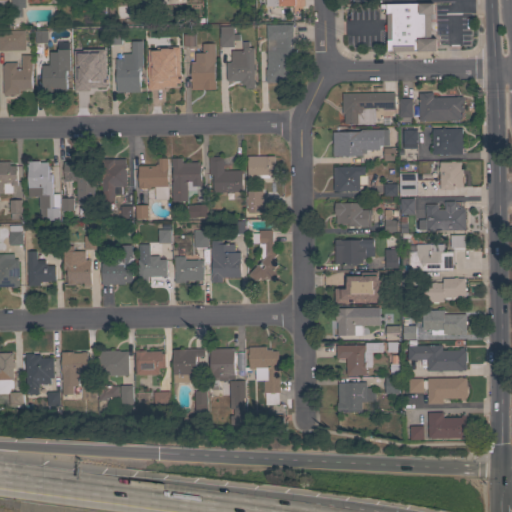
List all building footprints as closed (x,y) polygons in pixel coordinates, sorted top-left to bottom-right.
[(25,0),(25,7),(22,7),(22,16),(12,17),(11,0),(25,0)] [(105,0),(105,13),(93,14),(92,0),(105,0)] [(434,3),(434,14),(431,14),(432,38),(437,38),(437,51),(387,51),(387,9),(380,9),(380,4),(434,3)] [(267,50),(276,50),(276,39),(267,40),(266,25),(293,24),(294,80),(276,81),(276,82),(266,83),(266,69),(267,69),(267,50)] [(220,26),(233,26),(233,34),(239,34),(240,40),(233,40),(233,47),(220,47),(220,26)] [(0,30),(25,30),(25,50),(0,50),(0,30)] [(35,30),(47,30),(48,42),(35,43),(35,30)] [(109,32),(121,32),(122,44),(109,44),(109,32)] [(146,32),(158,32),(159,50),(146,50),(146,32)] [(72,33),(84,33),(84,38),(85,51),(72,52),(72,33)] [(183,34),(195,34),(195,46),(183,46),(183,34)] [(143,66),(139,66),(140,91),(116,92),(116,59),(123,58),(123,54),(131,54),(131,41),(142,41),(143,66)] [(255,88),(245,88),(245,85),(242,85),(242,80),(226,81),(226,62),(232,62),(232,51),(242,50),(242,42),(249,41),(249,48),(254,47),(255,88)] [(191,62),(195,62),(195,53),(202,53),(202,43),(214,43),(215,89),(204,89),(204,90),(191,90),(191,62)] [(49,65),(49,52),(58,52),(58,49),(69,49),(70,70),(66,70),(67,89),(57,89),(57,92),(42,92),(42,65),(49,65)] [(153,66),(163,66),(162,59),(163,59),(163,52),(175,52),(175,59),(176,59),(176,66),(180,65),(181,90),(172,90),(172,85),(168,85),(168,82),(161,82),(161,86),(153,86),(153,66)] [(6,63),(17,62),(18,70),(22,70),(22,55),(31,55),(32,89),(20,89),(20,94),(4,94),(3,66),(6,63)] [(78,86),(78,83),(77,83),(77,68),(84,67),(84,63),(93,63),(93,65),(104,64),(104,67),(106,67),(106,80),(104,80),(104,92),(94,92),(94,86),(78,86)] [(395,110),(383,110),(383,108),(372,108),(372,123),(346,124),(346,114),(358,114),(358,108),(343,109),(343,93),(395,92),(395,110)] [(463,96),(463,111),(460,112),(460,120),(419,121),(418,93),(433,92),(433,97),(463,96)] [(412,117),(399,117),(398,99),(412,98),(412,117)] [(462,128),(462,142),(463,142),(463,148),(462,148),(462,154),(432,154),(432,129),(462,128)] [(332,156),(332,130),(388,129),(388,145),(379,145),(379,149),(365,150),(365,153),(361,153),(361,156),(332,156)] [(417,148),(403,149),(402,130),(416,129),(417,148)] [(396,148),(396,160),(384,160),(383,148),(396,148)] [(242,170),(242,192),(241,192),(241,198),(234,198),(234,192),(213,192),(213,175),(209,175),(209,157),(223,156),(223,170),(242,170)] [(275,156),(275,171),(270,171),(270,175),(269,175),(269,178),(247,178),(247,156),(275,156)] [(120,196),(114,196),(114,204),(113,204),(113,209),(103,209),(101,159),(126,158),(127,186),(123,186),(123,194),(120,196)] [(156,165),(156,164),(158,164),(158,158),(167,158),(168,199),(155,200),(154,187),(150,187),(150,188),(139,188),(138,166),(156,165)] [(171,158),(182,158),(182,162),(199,162),(199,165),(200,165),(200,168),(202,168),(203,174),(201,175),(201,181),(202,181),(202,185),(196,185),(196,190),(188,190),(188,201),(172,201),(171,158)] [(77,180),(64,181),(64,163),(76,162),(76,160),(93,160),(95,203),(77,203),(77,180)] [(0,161),(10,161),(10,165),(16,165),(17,185),(12,186),(12,193),(0,193),(0,161)] [(28,161),(40,161),(40,162),(48,162),(48,168),(50,169),(50,172),(48,173),(48,174),(51,174),(51,187),(52,187),(52,194),(60,194),(60,208),(59,208),(59,219),(40,219),(40,208),(39,208),(39,196),(28,196),(28,161)] [(460,162),(461,169),(463,169),(463,187),(454,187),(454,189),(440,190),(439,162),(460,162)] [(333,166),(364,166),(364,175),(366,175),(366,184),(359,184),(359,191),(333,191),(333,166)] [(417,195),(400,195),(399,173),(416,173),(417,195)] [(383,196),(383,184),(397,183),(397,196),(383,196)] [(263,212),(248,213),(248,208),(246,208),(245,196),(247,196),(247,192),(262,191),(263,212)] [(61,198),(73,198),(73,210),(61,210),(61,198)] [(414,214),(400,214),(400,199),(414,198),(414,214)] [(22,219),(13,219),(13,213),(9,213),(9,200),(22,200),(22,219)] [(425,230),(425,204),(438,204),(438,209),(444,209),(444,202),(455,201),(455,209),(460,209),(460,207),(464,207),(464,209),(465,209),(465,230),(425,230)] [(348,226),(348,223),(347,223),(346,225),(342,225),(341,223),(336,223),(336,215),(334,215),(334,203),(361,203),(361,210),(370,210),(370,226),(348,226)] [(207,204),(207,216),(196,217),(188,217),(188,205),(194,205),(194,204),(207,204)] [(148,218),(136,218),(135,205),(147,205),(148,218)] [(133,219),(120,219),(120,206),(132,206),(133,219)] [(384,232),(384,210),(390,210),(391,220),(397,220),(397,232),(384,232)] [(245,233),(232,234),(231,221),(244,221),(245,233)] [(8,231),(9,231),(9,226),(22,225),(23,244),(9,245),(8,231)] [(158,230),(170,229),(171,243),(158,243),(158,230)] [(193,231),(201,230),(201,233),(207,232),(208,247),(194,247),(193,231)] [(259,260),(259,243),(249,243),(249,233),(259,233),(259,230),(272,230),(272,250),(277,254),(273,259),(277,262),(277,265),(273,269),(277,272),(277,276),(273,280),(270,280),(268,278),(268,279),(264,280),(264,279),(261,279),(260,277),(256,281),(249,274),(262,260),(259,260)] [(97,249),(84,249),(84,236),(97,235),(97,249)] [(464,235),(465,247),(450,247),(450,235),(464,235)] [(47,239),(59,239),(60,253),(48,253),(47,239)] [(334,264),(334,240),(373,239),(373,247),(373,256),(365,256),(365,259),(363,259),(363,263),(356,263),(356,265),(345,265),(345,263),(334,264)] [(241,276),(222,277),(222,282),(212,282),(211,240),(222,240),(222,244),(234,244),(235,252),(240,252),(241,276)] [(443,244),(443,251),(454,251),(454,264),(452,264),(452,270),(410,270),(410,264),(408,264),(408,272),(400,272),(400,267),(403,267),(403,263),(401,263),(401,253),(406,253),(406,251),(416,251),(416,244),(443,244)] [(101,284),(101,263),(110,263),(110,257),(119,257),(119,245),(132,245),(132,282),(125,282),(125,284),(101,284)] [(63,246),(73,246),(74,251),(85,251),(85,259),(89,259),(89,260),(91,260),(91,285),(84,285),(84,283),(77,283),(77,284),(67,285),(67,270),(63,270),(63,246)] [(390,249),(390,247),(393,247),(393,249),(397,249),(397,275),(385,276),(384,249),(390,249)] [(27,253),(36,253),(37,260),(45,260),(45,264),(47,264),(47,266),(55,265),(55,281),(40,281),(40,285),(28,286),(27,253)] [(0,286),(0,254),(4,254),(4,259),(18,258),(19,286),(0,286)] [(147,259),(147,256),(159,255),(159,259),(167,259),(167,276),(148,276),(148,283),(138,284),(138,260),(147,259)] [(174,256),(185,256),(185,260),(204,260),(204,280),(185,280),(185,283),(174,283),(174,256)] [(377,280),(380,280),(380,285),(379,285),(379,298),(378,298),(378,302),(366,302),(366,301),(364,301),(364,302),(335,303),(334,288),(341,288),(341,289),(346,289),(346,278),(347,278),(346,276),(361,276),(360,272),(377,272),(377,280)] [(465,278),(465,297),(443,297),(443,302),(422,302),(421,283),(442,282),(442,278),(465,278)] [(376,307),(377,325),(363,325),(363,335),(337,335),(337,322),(335,322),(335,308),(376,307)] [(444,310),(444,314),(466,314),(466,333),(444,334),(444,335),(431,335),(431,330),(422,330),(422,310),(444,310)] [(415,325),(415,327),(417,327),(417,337),(415,337),(415,339),(402,339),(402,325),(415,325)] [(399,326),(399,339),(386,340),(385,326),(399,326)] [(427,371),(426,359),(407,359),(407,345),(408,345),(408,340),(416,340),(416,345),(441,345),(442,350),(459,350),(459,347),(463,347),(463,350),(465,350),(466,370),(427,371)] [(365,344),(365,342),(382,342),(382,352),(371,352),(372,367),(365,367),(365,375),(346,375),(346,358),(336,358),(336,345),(365,344)] [(266,347),(266,350),(272,350),(272,351),(278,351),(280,392),(278,392),(278,404),(265,404),(265,393),(264,393),(263,380),(257,380),(256,368),(249,368),(248,347),(266,347)] [(172,349),(204,348),(204,356),(196,356),(196,374),(190,374),(191,382),(173,382),(172,349)] [(233,348),(234,379),(227,379),(227,380),(218,381),(219,390),(208,390),(207,377),(211,377),(210,349),(233,348)] [(98,375),(97,351),(119,350),(119,351),(128,351),(128,375),(98,375)] [(135,350),(145,350),(145,351),(161,350),(161,353),(164,353),(165,367),(159,368),(159,374),(138,375),(138,374),(136,375),(135,350)] [(61,352),(73,351),(73,353),(87,352),(88,373),(78,373),(78,386),(72,386),(73,394),(62,395),(61,352)] [(12,361),(14,361),(14,368),(12,368),(13,388),(10,388),(10,389),(9,389),(9,392),(8,392),(8,393),(0,393),(0,353),(12,353),(12,361)] [(54,378),(50,378),(50,383),(39,383),(39,387),(38,387),(38,394),(26,394),(25,354),(34,353),(34,355),(40,354),(40,358),(53,357),(54,378)] [(398,377),(398,393),(385,393),(384,378),(398,377)] [(423,392),(408,393),(407,379),(422,378),(423,392)] [(466,378),(466,398),(465,398),(465,400),(460,400),(460,398),(442,398),(442,403),(427,403),(427,378),(466,378)] [(229,381),(244,380),(245,398),(243,398),(244,424),(230,424),(229,415),(233,415),(233,398),(229,398),(229,381)] [(366,382),(366,387),(370,387),(370,391),(375,391),(375,401),(361,401),(361,411),(337,412),(336,402),(338,402),(338,382),(366,382)] [(82,385),(95,385),(96,399),(82,399),(82,385)] [(98,385),(111,385),(111,386),(118,386),(118,399),(112,400),(112,401),(106,401),(106,400),(98,400),(98,385)] [(132,385),(133,411),(120,411),(120,385),(132,385)] [(59,391),(59,405),(47,405),(47,392),(59,391)] [(170,391),(170,405),(154,405),(153,392),(170,391)] [(207,412),(194,413),(194,391),(206,391),(207,412)] [(22,405),(9,405),(8,392),(22,392),(22,405)] [(280,394),(263,395),(264,421),(281,420),(280,394)] [(428,438),(427,412),(443,412),(443,418),(461,417),(461,415),(465,415),(466,417),(466,437),(428,438)] [(423,439),(410,440),(409,426),(423,426),(423,439)]
